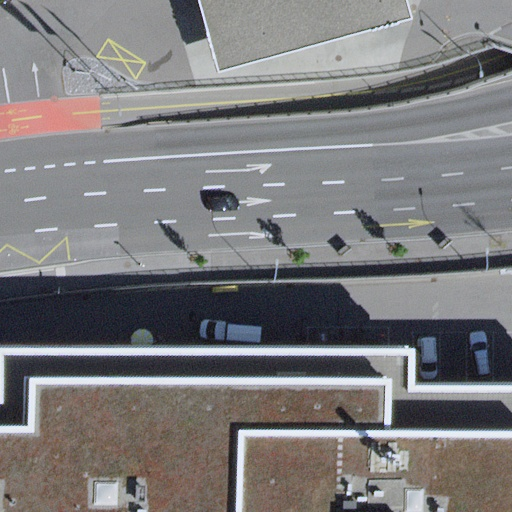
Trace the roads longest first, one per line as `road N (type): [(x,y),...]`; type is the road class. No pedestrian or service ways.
road 1 (primary): [(511,99),(408,124),(106,150),(20,178)]
road 2 (primary): [(511,175),(248,188),(20,178)]
